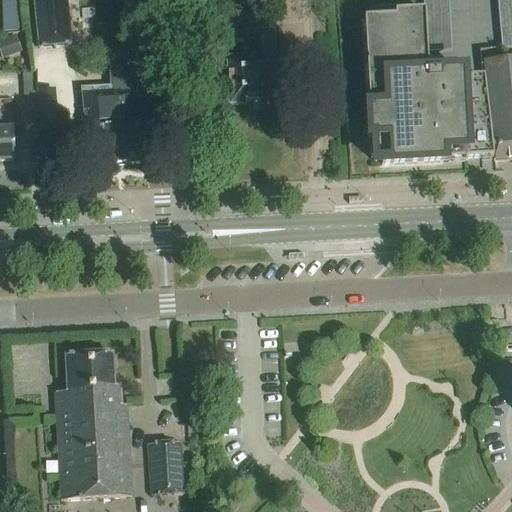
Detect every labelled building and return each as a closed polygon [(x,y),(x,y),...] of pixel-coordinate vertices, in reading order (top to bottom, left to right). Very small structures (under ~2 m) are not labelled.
[(66,0),(34,0),(39,51),(71,48),(66,0)] [(511,0),(497,0),(498,12),(511,10),(511,0)] [(423,2),(424,14),(424,15),(450,14),(449,1),(423,2)] [(511,24),(511,10),(498,12),(500,25),(511,24)] [(395,21),(364,22),(365,46),(377,45),(377,48),(378,66),(366,66),(366,73),(367,90),(379,89),(379,96),(380,110),(368,111),(369,121),(370,141),(380,140),(381,145),(382,168),(419,166),(443,165),(443,153),(464,152),(465,164),(467,163),(481,163),(492,162),(490,138),(487,114),(486,108),(484,89),(483,81),(477,82),(463,83),(463,75),(439,76),(428,76),(427,69),(427,55),(426,42),(425,29),(424,15),(424,14),(394,16),(395,21)] [(424,15),(425,29),(451,27),(450,14),(424,15)] [(2,16),(3,32),(19,32),(18,15),(2,16)] [(511,24),(500,25),(501,38),(511,37),(511,24)] [(425,29),(426,42),(452,41),(451,27),(425,29)] [(281,58),(274,58),(273,33),(248,34),(249,53),(244,53),(244,60),(227,61),(229,108),(284,105),(281,58)] [(511,50),(511,37),(501,38),(502,51),(511,50)] [(452,41),(426,42),(427,55),(452,54),(452,41)] [(511,61),(486,64),(487,76),(494,164),(511,162),(511,61)] [(32,75),(22,76),(24,102),(34,101),(32,75)] [(114,94),(83,96),(85,130),(91,129),(94,169),(112,168),(112,169),(127,168),(127,167),(146,166),(142,125),(161,124),(159,100),(137,102),(135,87),(113,89),(114,94)] [(0,165),(14,165),(12,130),(2,131),(1,121),(0,121),(0,165)] [(58,463),(58,474),(59,478),(59,488),(60,503),(133,498),(128,407),(123,407),(122,393),(112,393),(110,355),(63,358),(65,395),(54,395),(57,458),(58,463)] [(56,360),(39,359),(38,392),(56,392),(56,360)] [(180,445),(148,447),(151,498),(183,496),(180,445)]
